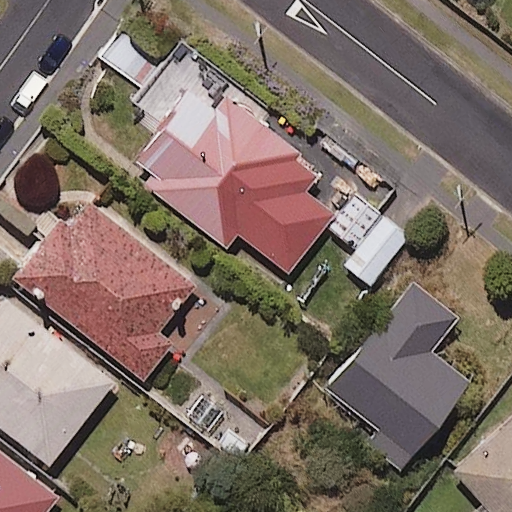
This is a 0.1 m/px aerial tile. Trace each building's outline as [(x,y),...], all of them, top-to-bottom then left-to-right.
[(143,120),(162,135),(134,170),(230,246),(241,232),(292,272),(339,213),(309,190),(326,169),(247,106),(254,97),(193,48),(175,70),(126,31),(105,57),(143,88),(132,102),(148,115),(143,120)] [(200,285),(87,195),(21,278),(149,380),(179,343),(164,331),(200,285)] [(412,237),(362,196),(336,228),(361,248),(348,264),(373,284),(412,237)] [(461,318),(418,283),(332,389),(381,429),(371,441),(406,469),(475,384),(434,351),(461,318)] [(119,383),(9,297),(0,307),(0,421),(55,464),(119,383)] [(511,511),(511,422),(460,468),(499,511),(511,511)] [(0,511),(51,511),(63,496),(0,448),(0,511)]
